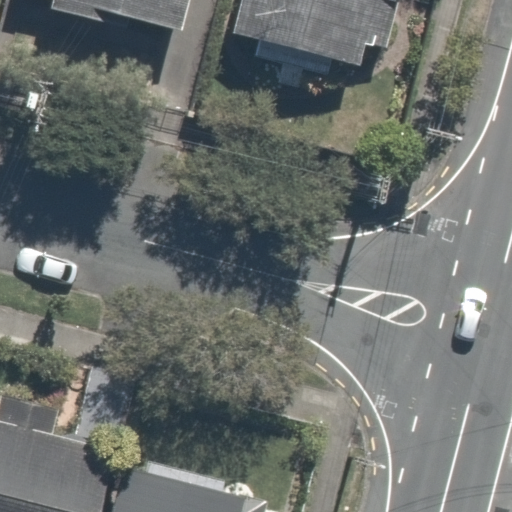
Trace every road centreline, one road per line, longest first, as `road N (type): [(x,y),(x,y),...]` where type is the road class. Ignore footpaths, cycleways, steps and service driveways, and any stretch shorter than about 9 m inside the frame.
road 1 (residential): [(485,328),(0,206)]
road 2 (residential): [(438,511),(485,328)]
